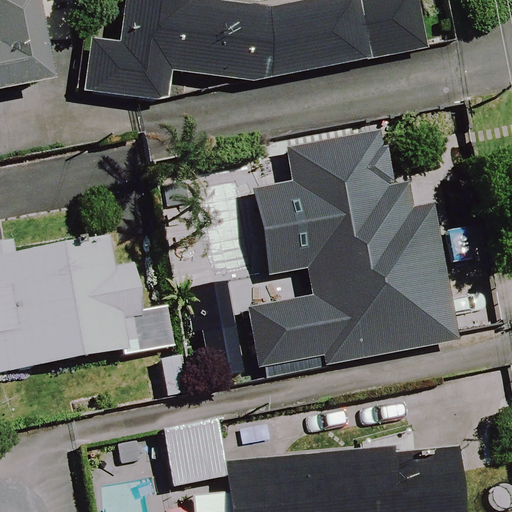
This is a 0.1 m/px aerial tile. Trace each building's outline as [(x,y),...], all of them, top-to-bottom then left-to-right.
[(0,0),(0,99),(40,93),(23,0),(0,0)] [(197,0),(121,0),(116,48),(87,44),(81,98),(158,107),(164,77),(244,86),(424,58),(415,0),(362,0),(260,16),(199,9),(197,0)] [(400,359),(399,351),(451,343),(430,213),(392,219),(379,137),(282,152),(289,196),(250,202),(262,279),(304,272),(309,304),(245,314),(254,373),(318,363),(319,372),(400,359)] [(110,274),(106,248),(0,264),(0,376),(132,356),(127,321),(141,319),(134,270),(110,274)] [(149,382),(107,388),(111,413),(153,406),(149,382)] [(222,483),(214,426),(161,433),(169,490),(222,483)] [(226,471),(228,500),(204,502),(205,511),(466,511),(463,454),(226,471)] [(153,511),(147,473),(99,481),(104,511),(153,511)]
